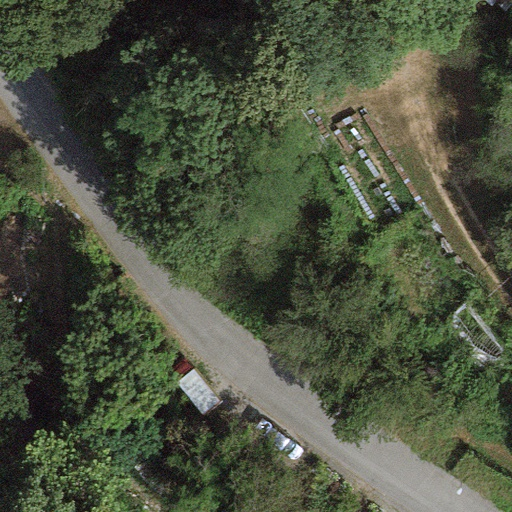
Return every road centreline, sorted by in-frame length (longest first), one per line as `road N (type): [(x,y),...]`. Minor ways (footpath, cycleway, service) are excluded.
road 1 (unclassified): [(0,80),(46,148),(190,318),(449,511)]
road 2 (track): [(511,297),(459,216),(415,109)]
